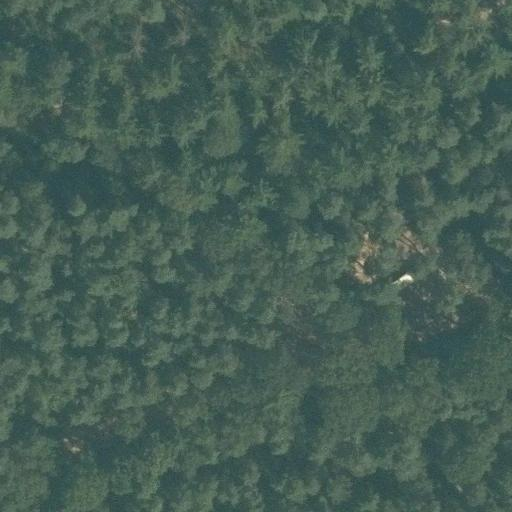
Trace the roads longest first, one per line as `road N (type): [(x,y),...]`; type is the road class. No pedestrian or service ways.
road 1 (track): [(511,298),(0,470)]
road 2 (track): [(508,0),(464,64),(392,205),(375,346)]
road 3 (track): [(167,172),(337,303),(375,346)]
road 4 (track): [(375,346),(392,353),(496,511)]
road 5 (track): [(0,49),(167,172)]
